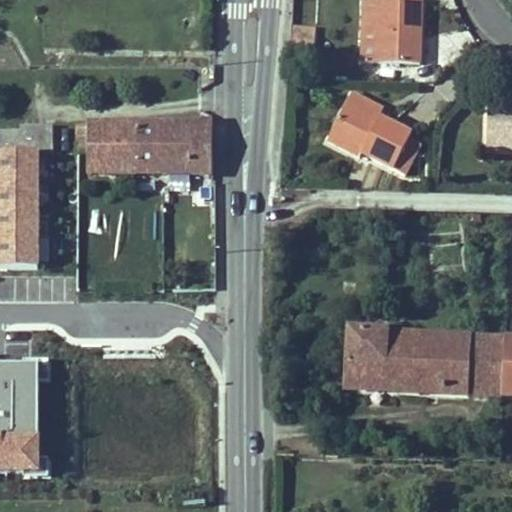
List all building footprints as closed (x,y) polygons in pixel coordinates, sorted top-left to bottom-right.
[(379,0),(380,3),(377,63),(420,65),(421,0),(379,0)] [(362,63),(377,63),(380,3),(364,2),(362,63)] [(314,56),(316,28),(294,26),(291,53),(314,56)] [(352,94),(345,108),(377,124),(380,118),(374,115),(378,108),(352,94)] [(511,149),(511,102),(489,102),(487,148),(511,149)] [(412,134),(380,118),(377,124),(345,108),(328,142),(360,159),(363,155),(394,171),(412,134)] [(158,125),(159,175),(170,175),(169,124),(158,125)] [(170,175),(214,175),(214,124),(169,124),(170,175)] [(89,125),(79,125),(79,154),(88,155),(89,125)] [(135,125),(89,125),(88,155),(88,175),(136,175),(135,125)] [(158,125),(135,125),(136,175),(159,175),(158,125)] [(22,128),(22,133),(0,133),(0,154),(39,155),(54,155),(54,128),(22,128)] [(0,272),(39,272),(39,155),(0,154),(0,272)] [(322,190),(321,203),(352,205),(352,192),(322,190)] [(372,233),(373,206),(343,206),(342,231),(372,233)] [(346,390),(469,396),(472,339),(350,331),(346,390)] [(502,397),(505,340),(487,339),(472,339),(469,396),(502,397)] [(502,397),(511,397),(511,340),(505,340),(502,397)] [(39,365),(0,364),(0,468),(39,469),(39,365)] [(389,453),(390,441),(376,439),(374,452),(389,453)]
